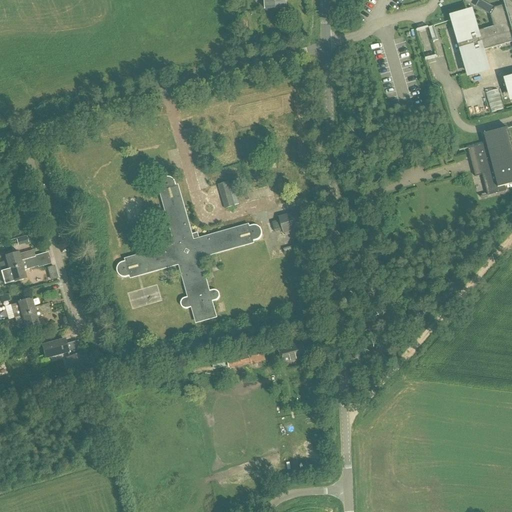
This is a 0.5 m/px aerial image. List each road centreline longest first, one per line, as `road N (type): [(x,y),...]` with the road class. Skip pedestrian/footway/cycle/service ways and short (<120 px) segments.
road 1 (tertiary): [(348,490),(325,46)]
road 2 (unclassified): [(20,133),(325,46)]
road 3 (track): [(511,239),(345,415)]
road 4 (unclassified): [(20,133),(79,334)]
